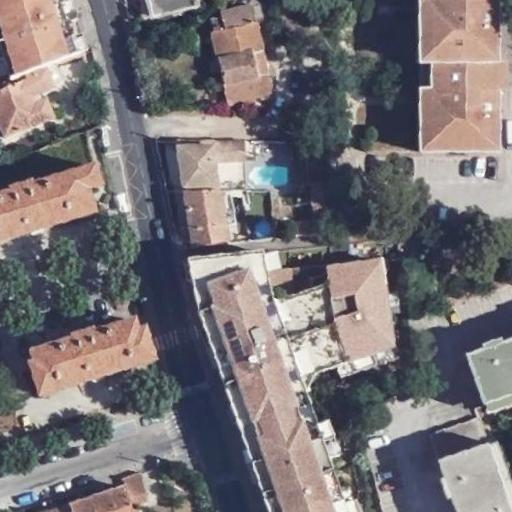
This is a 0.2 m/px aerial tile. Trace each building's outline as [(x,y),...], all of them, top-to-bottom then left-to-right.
[(79,57),(63,0),(0,0),(0,61),(5,60),(12,82),(48,68),(79,57)] [(143,0),(145,13),(188,10),(187,0),(143,0)] [(423,0),(423,153),(434,153),(433,0),(423,0)] [(433,0),(434,153),(497,154),(498,96),(498,66),(499,9),(498,0),(433,0)] [(498,0),(499,9),(508,6),(508,0),(498,0)] [(247,4),(215,12),(219,29),(205,32),(224,100),(267,89),(247,4)] [(509,67),(498,66),(498,96),(509,95),(509,82),(509,67)] [(56,91),(48,68),(12,82),(0,86),(0,121),(6,138),(54,122),(46,95),(56,91)] [(302,77),(303,106),(332,106),(329,76),(302,77)] [(281,107),(282,117),(319,117),(332,117),(332,106),(303,106),(281,107)] [(246,142),(174,143),(181,188),(216,187),(212,156),(246,155),(246,142)] [(309,187),(321,186),(320,156),(291,158),(295,188),(309,187)] [(14,191),(0,194),(0,240),(93,212),(87,192),(103,187),(97,167),(34,185),(33,182),(13,188),(14,191)] [(219,192),(181,193),(190,249),(227,245),(219,192)] [(287,226),(288,238),(324,234),(323,222),(287,226)] [(247,367),(216,377),(263,511),(343,511),(305,398),(298,401),(293,388),(303,368),(313,364),(317,374),(391,348),(378,262),(323,270),(265,275),(260,255),(194,262),(196,279),(201,295),(211,291),(213,295),(210,297),(223,334),(234,331),(247,367)] [(74,339),(35,351),(38,362),(34,363),(43,394),(157,359),(147,329),(140,331),(136,320),(94,333),(93,330),(73,336),(74,339)] [(511,339),(470,355),(486,403),(511,394),(511,339)] [(298,401),(305,398),(317,374),(313,364),(303,368),(293,388),(298,401)] [(508,511),(478,416),(432,432),(458,511),(508,511)] [(143,472),(126,477),(129,487),(134,506),(151,501),(143,472)] [(129,487),(99,496),(104,511),(136,511),(134,506),(129,487)] [(73,511),(104,511),(99,496),(72,505),(73,511)]
